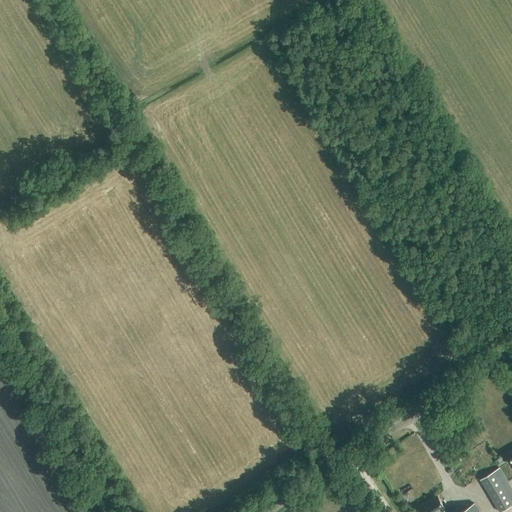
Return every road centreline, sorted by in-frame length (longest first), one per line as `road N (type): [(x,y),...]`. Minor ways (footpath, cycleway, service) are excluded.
road 1 (track): [(50,0),(328,471)]
road 2 (unclassified): [(270,511),(511,353)]
